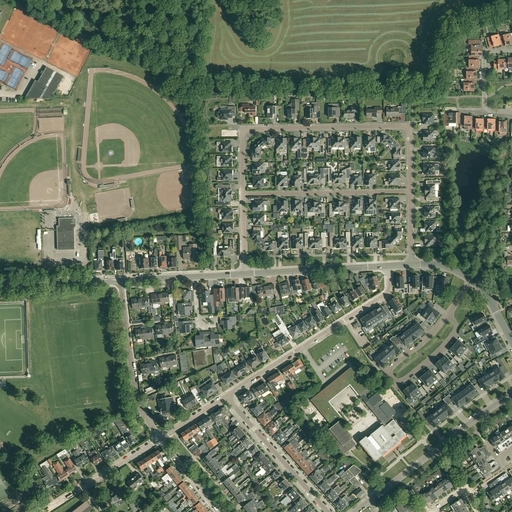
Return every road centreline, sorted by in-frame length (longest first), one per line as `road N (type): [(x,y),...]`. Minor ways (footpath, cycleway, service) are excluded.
road 1 (unclassified): [(243,195),(242,129),(409,126),(410,192)]
road 2 (unclassified): [(226,395),(386,294),(388,266)]
road 3 (residential): [(357,511),(511,395)]
road 4 (unclassified): [(243,195),(410,192)]
road 5 (unclassified): [(159,438),(135,407),(117,282)]
road 6 (unclassified): [(326,511),(226,395)]
road 7 (tertiary): [(244,274),(388,266)]
